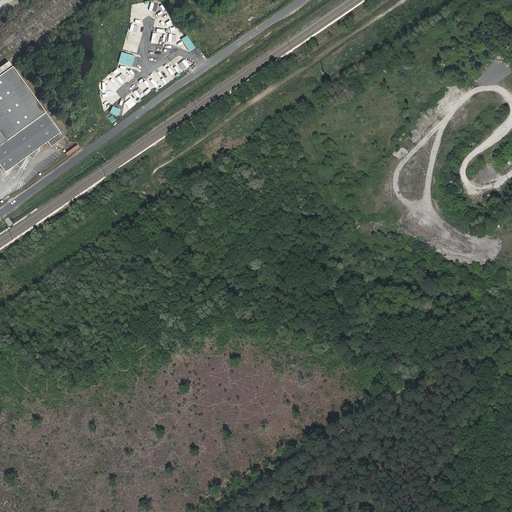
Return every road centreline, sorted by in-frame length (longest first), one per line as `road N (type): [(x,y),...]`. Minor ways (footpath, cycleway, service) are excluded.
road 1 (unclassified): [(0,212),(301,0)]
road 2 (track): [(470,342),(227,511)]
road 3 (track): [(443,123),(396,174),(412,205),(429,207)]
